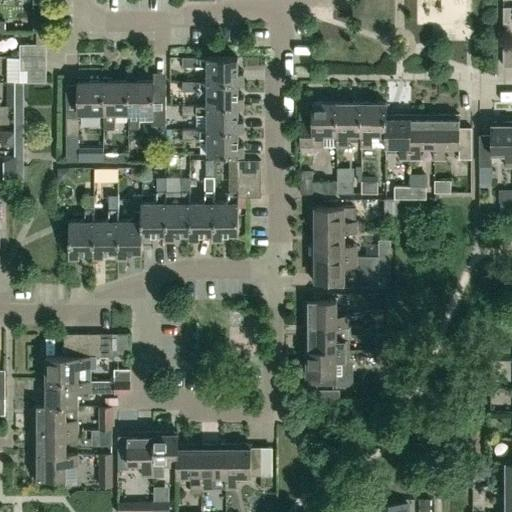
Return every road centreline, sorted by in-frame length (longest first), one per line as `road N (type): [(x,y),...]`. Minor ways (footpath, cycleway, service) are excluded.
road 1 (residential): [(137,285),(135,392),(144,401),(190,400),(215,417),(258,417),(274,399),(272,268)]
road 2 (residential): [(282,10),(103,22),(81,0)]
road 3 (residential): [(276,75),(473,77),(478,87)]
road 4 (residential): [(272,268),(280,251),(276,75)]
road 5 (residential): [(0,313),(55,312),(137,285)]
road 6 (residential): [(137,285),(192,267),(272,268)]
